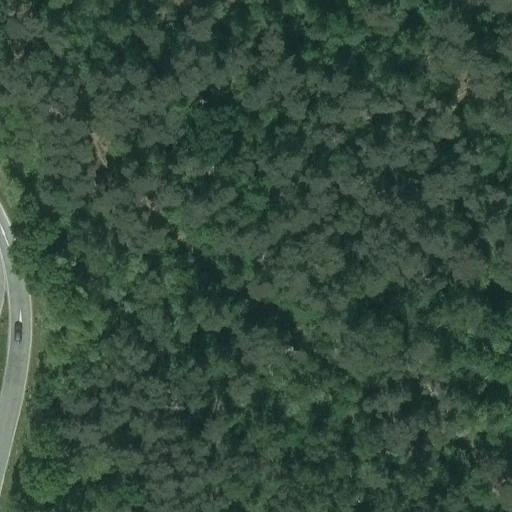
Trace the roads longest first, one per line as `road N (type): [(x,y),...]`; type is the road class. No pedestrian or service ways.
road 1 (track): [(92,159),(133,185),(209,259),(345,354),(385,394),(434,415),(467,441),(494,476),(502,511)]
road 2 (motorway): [(0,452),(20,332),(20,305),(1,260)]
road 3 (track): [(0,30),(82,124),(92,159)]
